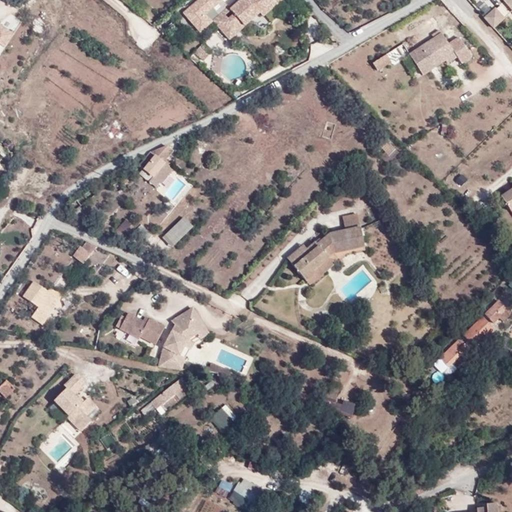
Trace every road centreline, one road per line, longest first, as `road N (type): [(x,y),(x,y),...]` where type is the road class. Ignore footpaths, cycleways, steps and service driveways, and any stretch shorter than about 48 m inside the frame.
road 1 (residential): [(50,221),(76,188),(350,41)]
road 2 (residential): [(50,221),(351,359)]
road 3 (unknown): [(233,306),(300,231),(345,214)]
road 4 (residential): [(511,455),(377,511)]
road 5 (residential): [(363,511),(353,493),(236,471)]
